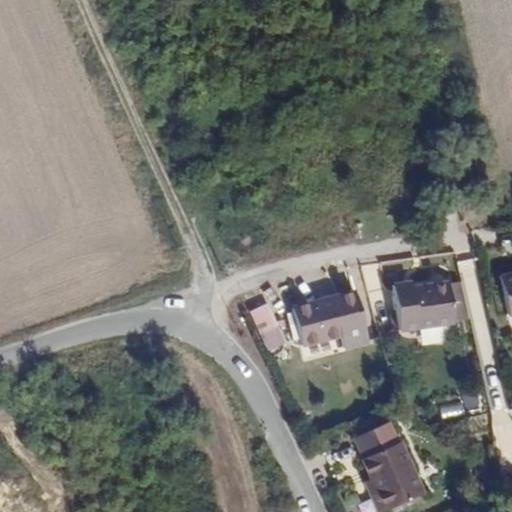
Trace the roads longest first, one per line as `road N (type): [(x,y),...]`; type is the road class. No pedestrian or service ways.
road 1 (unclassified): [(510,229),(308,252),(210,296)]
road 2 (residential): [(210,296),(311,511)]
road 3 (unclassified): [(0,364),(210,296)]
